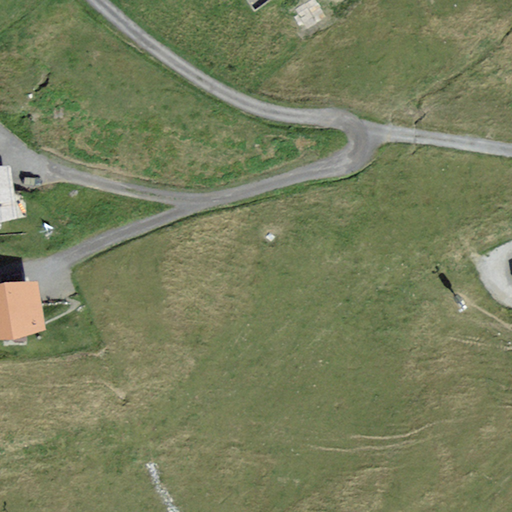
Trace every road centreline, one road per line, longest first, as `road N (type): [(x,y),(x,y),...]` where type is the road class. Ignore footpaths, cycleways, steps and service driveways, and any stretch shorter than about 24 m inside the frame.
road 1 (track): [(359,128),(370,140),(367,157),(353,166),(196,210),(42,268)]
road 2 (track): [(97,0),(226,97),(359,128)]
road 3 (track): [(0,149),(110,186),(195,200),(196,210)]
road 4 (track): [(511,152),(359,128)]
